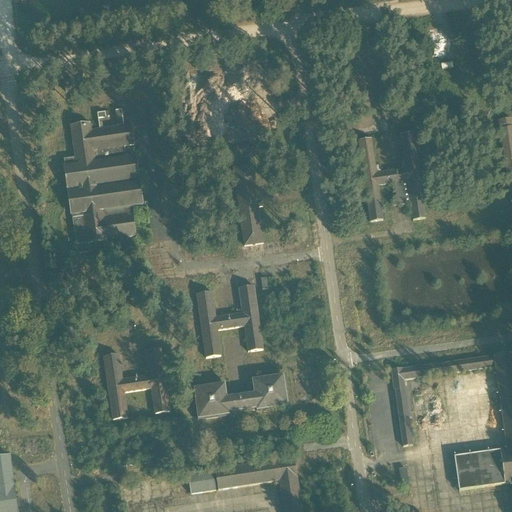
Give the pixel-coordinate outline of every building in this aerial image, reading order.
[(64,82),(66,94),(75,92),(74,81),(64,82)] [(115,112),(118,126),(123,125),(122,111),(116,112),(115,112)] [(511,118),(500,121),(511,198),(511,118)] [(72,216),(78,254),(86,253),(85,245),(87,245),(98,244),(99,251),(99,252),(105,251),(105,250),(103,243),(107,242),(136,237),(133,215),(132,208),(142,206),(135,157),(125,158),(124,148),(134,146),(131,126),(110,129),(110,126),(107,127),(107,130),(103,130),(100,131),(91,132),(90,124),(80,126),(80,124),(77,124),(78,126),(70,127),(75,160),(65,161),(65,167),(64,167),(72,216)] [(356,142),(368,223),(382,221),(377,187),(393,185),(396,201),(391,201),(391,208),(410,205),(413,222),(425,220),(412,134),(400,136),(405,170),(375,175),(370,140),(356,142)] [(241,221),(244,247),(263,245),(258,208),(262,208),(262,203),(257,203),(252,167),(233,170),(237,196),(238,196),(241,220),(241,221)] [(197,296),(206,360),(221,357),(217,332),(244,328),(248,353),(263,351),(254,287),(239,290),(243,315),(215,319),(212,294),(197,296)] [(104,358),(113,422),(128,420),(124,394),(151,390),(155,416),(170,413),(160,350),(146,352),(149,377),(122,381),(118,356),(104,358)] [(511,511),(511,363),(511,355),(494,357),(494,358),(402,371),(402,370),(391,372),(394,391),(395,391),(403,448),(412,447),(408,420),(411,420),(407,389),(405,389),(404,382),(495,369),(496,369),(497,376),(496,376),(507,451),(454,459),(456,471),(451,472),(453,481),(457,480),(459,492),(511,485),(511,487),(511,511)] [(193,389),(198,421),(229,417),(229,415),(256,411),(256,413),(288,408),(283,376),(252,381),(253,391),(257,390),(258,394),(254,395),(227,398),(223,399),(222,396),(226,395),(225,385),(193,389)] [(0,511),(17,511),(17,509),(16,498),(11,468),(10,458),(0,459),(0,511)] [(279,482),(283,511),(301,511),(294,460),(187,476),(191,496),(216,492),(216,490),(218,490),(218,492),(279,482)] [(400,471),(402,487),(408,486),(407,480),(409,481),(408,475),(407,476),(406,470),(400,471)]
